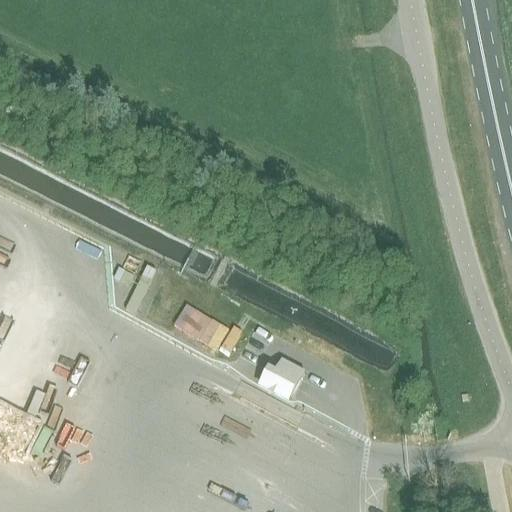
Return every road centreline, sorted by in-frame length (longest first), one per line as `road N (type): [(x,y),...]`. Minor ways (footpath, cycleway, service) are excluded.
road 1 (unclassified): [(511,405),(460,235),(409,0)]
road 2 (primary): [(511,195),(471,0)]
